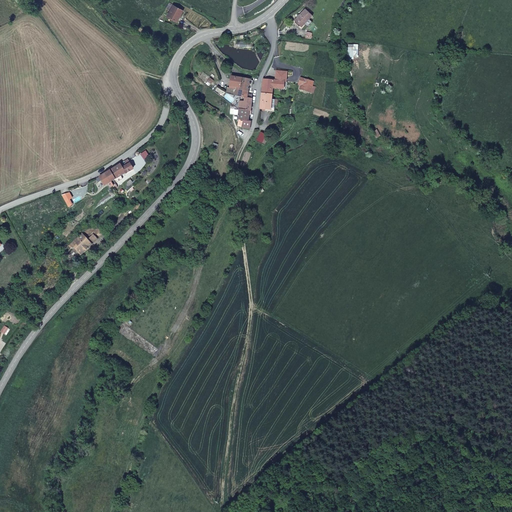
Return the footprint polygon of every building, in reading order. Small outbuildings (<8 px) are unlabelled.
[(178,22),(183,10),(173,5),(167,17),(178,22)] [(301,28),(312,16),(304,8),(293,20),(301,28)] [(283,89),(284,81),(287,81),(288,72),(277,71),(276,80),(263,79),(262,94),(272,95),(272,88),(283,89)] [(238,86),(239,77),(232,76),(231,85),(238,86)] [(247,95),(248,85),(250,85),(251,80),(249,80),(249,78),(239,77),(238,86),(237,96),(240,96),(244,97),(249,97),(250,95),(247,95)] [(307,84),(308,79),(301,77),(298,85),(302,85),(301,89),(311,92),(313,86),(307,84)] [(278,106),(279,99),(272,99),(272,95),(262,94),(260,109),(269,110),(275,111),(275,106),(278,106)] [(250,110),(251,99),(249,97),(244,97),(243,109),(250,110)] [(248,121),(249,112),(250,110),(243,109),(238,109),(238,117),(236,117),(236,119),(242,119),(241,127),(250,128),(251,121),(248,121)] [(263,142),(266,135),(260,131),(256,138),(263,142)] [(120,178),(131,170),(127,165),(124,161),(105,174),(112,183),(115,181),(117,183),(122,180),(120,178)] [(112,183),(105,174),(101,177),(102,178),(108,186),(112,183)] [(106,188),(108,186),(102,178),(100,180),(99,183),(103,188),(106,188)] [(84,249),(93,240),(85,233),(81,237),(77,234),(70,242),(73,245),(70,249),(78,256),(81,253),(80,251),(83,248),(84,249)]
